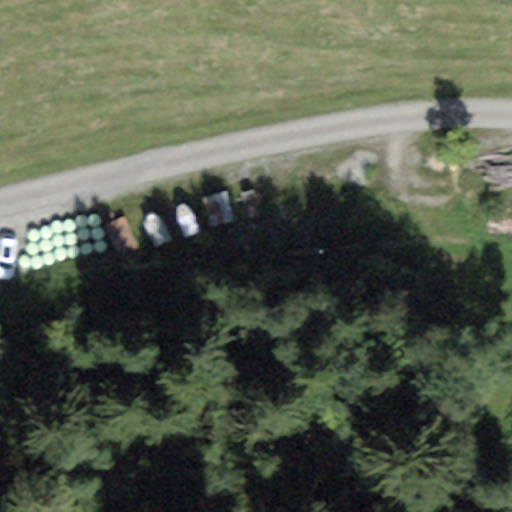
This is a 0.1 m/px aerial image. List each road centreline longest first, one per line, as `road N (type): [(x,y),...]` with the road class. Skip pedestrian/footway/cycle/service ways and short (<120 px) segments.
road 1 (track): [(362,132),(0,214)]
road 2 (unclassified): [(511,137),(362,132)]
